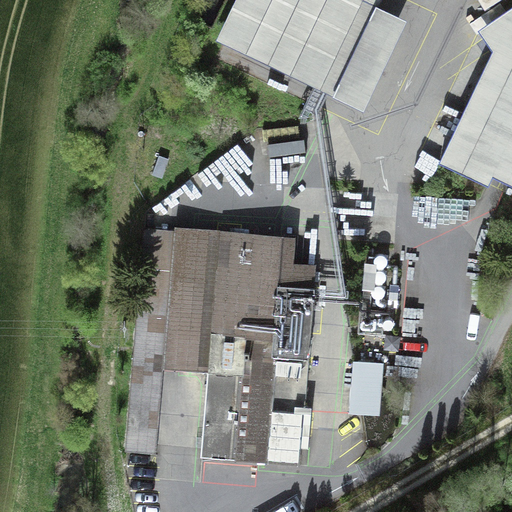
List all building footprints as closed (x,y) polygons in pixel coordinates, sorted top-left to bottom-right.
[(232,0),(217,34),(363,104),(407,14),(380,1),(380,0),(232,0)] [(511,1),(477,25),(492,47),(438,159),(488,183),(493,173),(511,182),(511,1)] [(144,225),(125,450),(156,453),(163,367),(207,370),(200,456),(299,464),(300,447),(308,447),(312,403),(304,402),(316,260),(293,258),(296,232),(174,222),(174,228),(144,225)] [(381,310),(369,310),(368,333),(380,333),(381,310)] [(381,361),(357,360),(353,411),(377,413),(381,361)]
